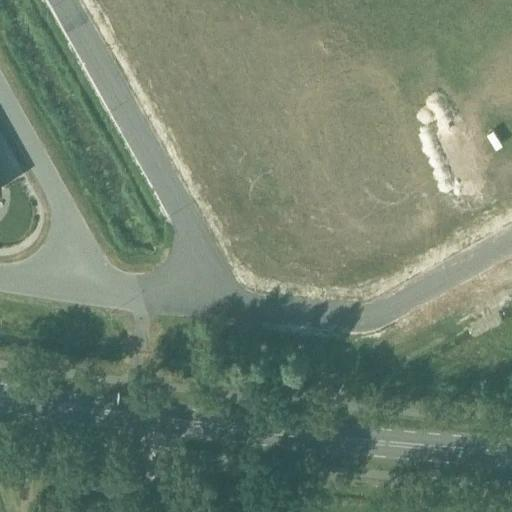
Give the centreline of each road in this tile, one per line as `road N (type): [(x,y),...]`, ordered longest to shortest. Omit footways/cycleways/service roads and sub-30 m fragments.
road 1 (primary): [(511,454),(0,397)]
road 2 (residential): [(223,303),(56,0)]
road 3 (residential): [(223,303),(370,321),(511,239)]
road 4 (unclassified): [(69,285),(63,213),(0,96)]
